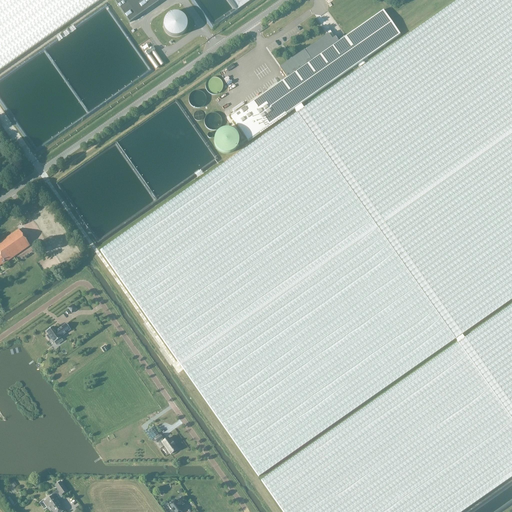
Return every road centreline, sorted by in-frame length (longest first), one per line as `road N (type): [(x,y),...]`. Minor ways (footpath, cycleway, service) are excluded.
road 1 (residential): [(0,338),(77,283),(87,285),(246,511)]
road 2 (tertiary): [(0,199),(285,0)]
